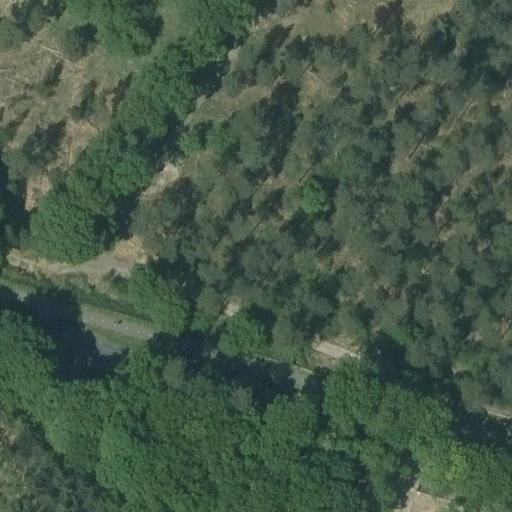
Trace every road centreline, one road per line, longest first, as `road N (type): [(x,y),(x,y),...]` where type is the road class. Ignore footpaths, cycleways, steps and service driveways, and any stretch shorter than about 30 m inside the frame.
road 1 (track): [(511,421),(76,263),(0,243)]
road 2 (primary): [(511,476),(0,325)]
road 3 (track): [(63,260),(259,0)]
road 4 (track): [(146,511),(53,390),(35,359),(38,335)]
